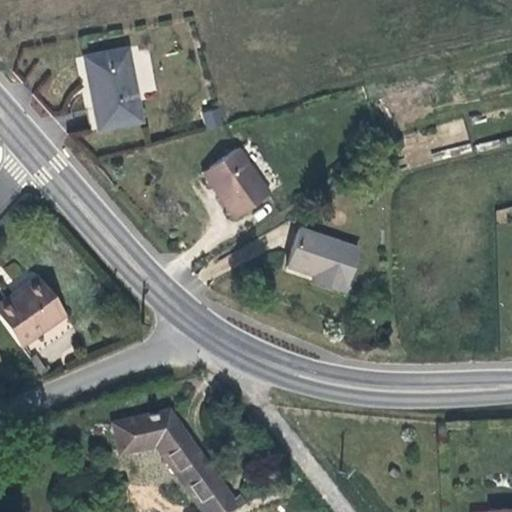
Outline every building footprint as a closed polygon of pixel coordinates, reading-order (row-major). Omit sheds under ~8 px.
[(146,126),(133,52),(85,58),(98,134),(146,126)] [(221,108),(202,111),(205,128),(224,126),(221,108)] [(268,199),(233,150),(197,177),(232,225),(268,199)] [(364,252),(293,234),(282,275),(319,284),(317,292),(351,301),(364,252)] [(78,319),(51,282),(32,294),(34,298),(22,307),(20,304),(4,315),(32,353),(78,319)] [(0,371),(11,366),(0,343),(0,371)] [(189,454),(157,409),(110,420),(118,448),(147,441),(167,469),(189,454)] [(118,448),(110,420),(100,423),(106,451),(118,448)]
